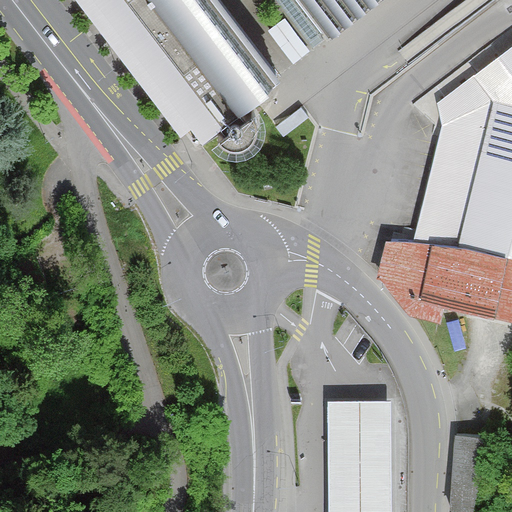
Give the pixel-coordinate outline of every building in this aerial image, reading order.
[(89,0),(195,137),(289,70),(234,0),(89,0)] [(292,0),(325,42),(329,39),(299,0),(292,0)] [(299,0),(329,39),(379,0),(299,0)] [(312,54),(285,21),(269,34),(296,67),(312,54)] [(511,50),(440,104),(445,126),(414,245),(388,245),(382,272),(419,317),(449,325),(455,304),(511,315),(511,50)] [(63,207),(50,211),(56,228),(69,224),(63,207)] [(326,395),(327,511),(393,511),(392,394),(326,395)] [(492,432),(455,430),(448,508),(472,509),(492,432)]
